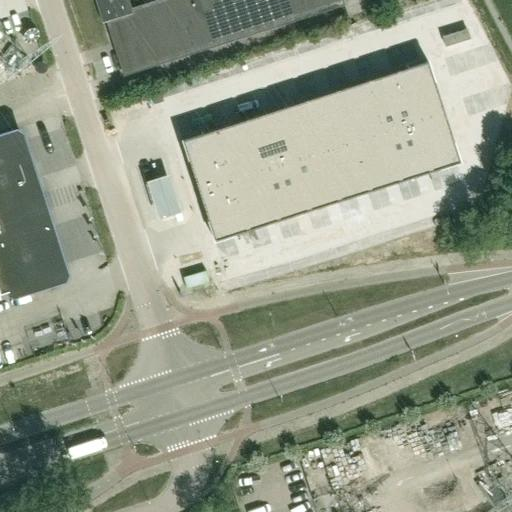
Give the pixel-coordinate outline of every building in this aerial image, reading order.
[(126,68),(339,0),(340,0),(343,5),(344,5),(342,0),(157,0),(131,9),(127,0),(94,0),(101,22),(110,19),(126,68)] [(467,28),(442,36),(445,46),(470,38),(467,28)] [(423,60),(177,139),(209,240),(455,161),(423,60)] [(163,101),(160,90),(150,93),(154,104),(163,101)] [(65,273),(21,133),(16,130),(7,133),(7,132),(0,134),(0,298),(1,298),(0,296),(0,292),(8,290),(8,292),(13,294),(21,291),(21,292),(55,281),(63,278),(65,273)] [(157,172),(145,175),(158,214),(170,210),(179,207),(166,169),(157,172)]
